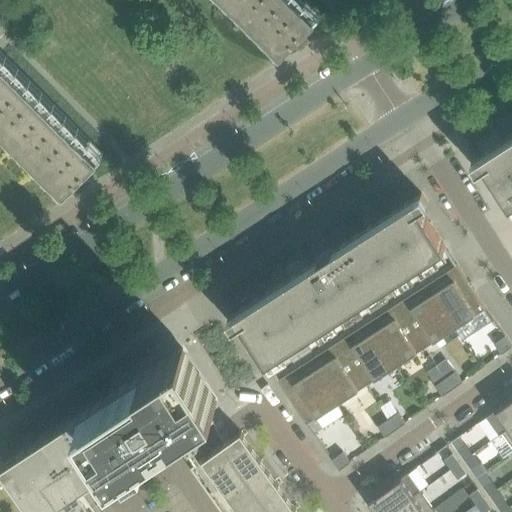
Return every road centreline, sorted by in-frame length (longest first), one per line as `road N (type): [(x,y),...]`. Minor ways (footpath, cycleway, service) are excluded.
road 1 (secondary): [(0,384),(400,123)]
road 2 (secondary): [(362,65),(0,295)]
road 3 (residential): [(511,363),(332,496)]
road 4 (residential): [(511,278),(400,123)]
road 5 (secondary): [(400,123),(511,51)]
road 6 (secondary): [(465,0),(362,65)]
